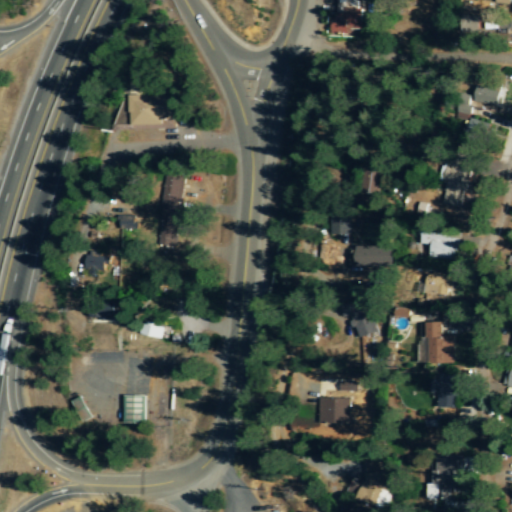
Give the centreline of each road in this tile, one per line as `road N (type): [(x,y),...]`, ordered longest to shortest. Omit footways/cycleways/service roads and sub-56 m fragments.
road 1 (residential): [(323,511),(272,430),(321,130),(324,45)]
road 2 (tertiary): [(181,479),(210,456),(224,420),(248,149)]
road 3 (motorway): [(0,327),(61,119),(112,0)]
road 4 (residential): [(483,485),(491,320),(511,156)]
road 5 (motorway): [(82,0),(31,116),(0,216)]
road 6 (residential): [(511,60),(324,45),(285,30)]
road 7 (motorway): [(100,486),(33,456),(11,415),(0,351)]
road 8 (tertiary): [(248,149),(236,102),(180,0)]
